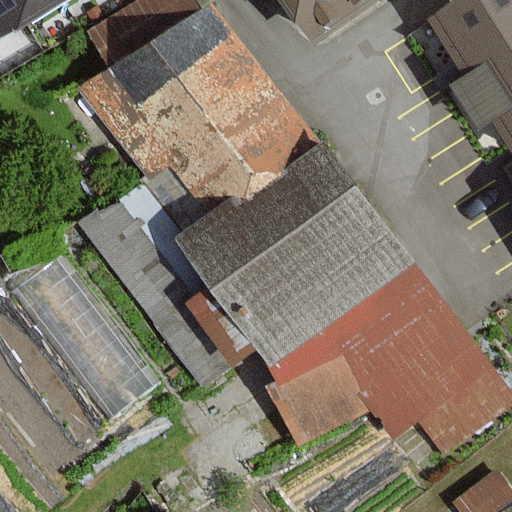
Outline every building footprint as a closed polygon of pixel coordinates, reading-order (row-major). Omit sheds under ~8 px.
[(0,0),(0,20),(32,0),(0,0)] [(506,402),(399,262),(309,147),(204,10),(196,0),(145,0),(97,37),(124,71),(91,96),(157,182),(92,232),(206,379),(257,340),(272,360),(330,435),(372,403),(395,434),(422,413),(448,447),(506,402)] [(286,0),(312,38),(363,4),(368,0),(286,0)] [(511,0),(451,0),(430,13),(449,43),(511,141),(511,0)] [(433,511),(511,511),(511,499),(491,470),(433,511)]
